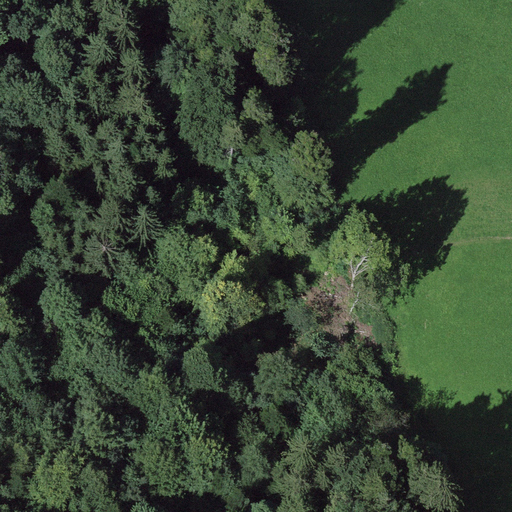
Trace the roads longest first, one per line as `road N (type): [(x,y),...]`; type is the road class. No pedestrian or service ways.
road 1 (track): [(0,214),(66,302),(101,373),(127,511)]
road 2 (track): [(0,124),(22,0)]
